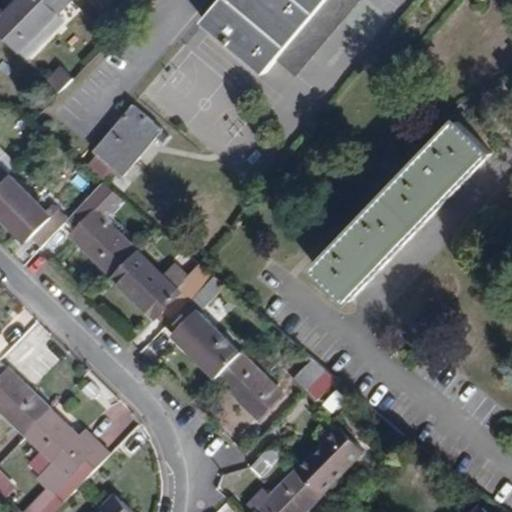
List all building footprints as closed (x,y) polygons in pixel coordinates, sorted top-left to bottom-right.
[(51,31),(47,28),(61,13),(73,0),(21,0),(7,15),(0,7),(0,30),(5,35),(27,57),(51,31)] [(268,73),(279,60),(329,0),(224,0),(206,22),(268,73)] [(329,0),(279,60),(298,76),(362,0),(329,0)] [(47,28),(51,31),(65,18),(61,13),(47,28)] [(50,80),(62,92),(76,77),(63,66),(50,80)] [(96,151),(126,176),(165,129),(135,105),(96,151)] [(319,268),(351,300),(493,152),(461,121),(319,268)] [(0,163),(12,176),(22,166),(0,144),(0,163)] [(0,163),(0,188),(12,176),(0,163)] [(69,222),(72,218),(46,194),(39,201),(12,176),(0,188),(0,212),(17,229),(20,225),(43,248),(69,222)] [(116,277),(141,252),(106,218),(125,199),(107,183),(72,218),(69,222),(78,230),(73,234),(116,277)] [(191,302),(199,295),(217,276),(202,263),(190,275),(177,264),(165,276),(141,252),(116,277),(159,319),(163,315),(171,323),(191,302)] [(199,295),(211,306),(229,286),(217,276),(199,295)] [(204,314),(211,306),(199,295),(191,302),(204,314)] [(218,377),(243,352),(204,314),(191,302),(171,323),(195,346),(191,350),(218,377)] [(264,415),(286,393),(243,352),(218,377),(246,405),(250,402),(264,415)] [(300,375),(312,386),(328,370),(315,359),(300,375)] [(29,436),(54,410),(3,360),(0,363),(0,407),(1,408),(29,436)] [(312,386),(324,397),(340,379),(328,370),(312,386)] [(57,511),(107,461),(99,453),(82,437),(54,410),(29,436),(58,464),(42,481),(51,489),(28,511),(57,511)] [(354,464),(350,460),(363,447),(342,426),(338,430),(329,422),(317,434),(326,443),(300,468),(326,493),(354,464)] [(99,453),(106,445),(89,430),(82,437),(99,453)] [(253,467),(264,479),(287,455),(275,444),(253,467)] [(306,511),(326,493),(300,468),(273,495),(265,487),(253,500),(261,507),(256,511),(306,511)] [(0,490),(7,497),(15,489),(0,474),(0,490)] [(133,511),(116,495),(101,511),(102,511),(133,511)]
